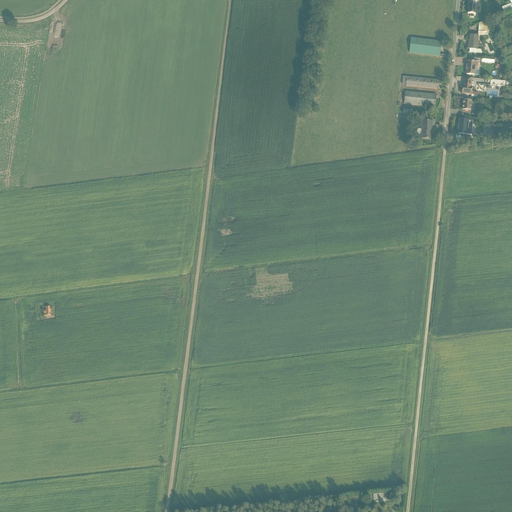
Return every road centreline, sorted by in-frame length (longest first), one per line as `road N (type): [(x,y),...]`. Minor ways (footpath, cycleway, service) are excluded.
road 1 (track): [(230,0),(166,511)]
road 2 (track): [(406,511),(444,140)]
road 3 (residential): [(444,140),(458,0)]
